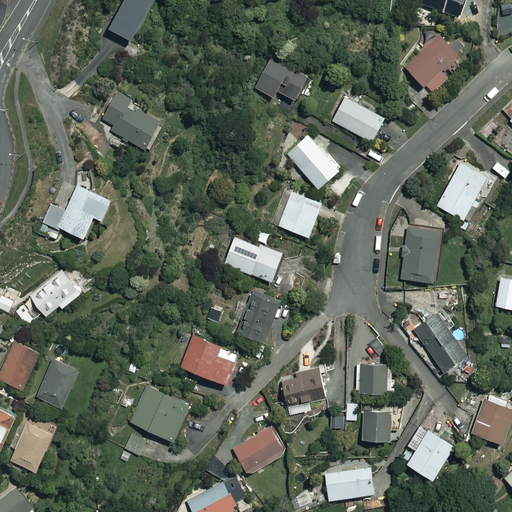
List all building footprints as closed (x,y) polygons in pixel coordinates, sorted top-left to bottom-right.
[(163,0),(162,0),(132,0),(114,34),(138,47),(163,0)] [(421,0),(420,4),(460,21),(468,0),(421,0)] [(461,61),(443,38),(407,68),(426,91),(461,61)] [(312,80),(274,60),(258,91),(281,103),(284,96),(300,104),(312,80)] [(170,126),(121,95),(105,121),(116,128),(113,132),(151,156),(170,126)] [(389,122),(347,100),(334,123),(376,146),(389,122)] [(343,176),(311,138),(290,156),(322,194),(343,176)] [(491,182),(462,166),(439,208),(467,224),(491,182)] [(117,206),(80,189),(69,213),(54,206),(45,225),(89,245),(99,223),(107,226),(117,206)] [(327,209),(295,195),(281,229),(313,242),(327,209)] [(445,232),(410,227),(403,282),(438,287),(445,232)] [(261,249),(237,239),(226,266),(276,287),(288,258),(262,247),(261,249)] [(86,297),(64,270),(31,297),(53,324),(71,309),(86,297)] [(511,282),(503,281),(497,310),(511,312),(511,282)] [(18,297),(5,291),(0,302),(0,309),(10,314),(18,297)] [(242,323),(238,336),(270,347),(285,305),(253,294),(250,304),(259,307),(256,313),(252,312),(247,325),(242,323)] [(472,361),(440,316),(416,332),(448,378),(472,361)] [(239,356),(195,339),(183,372),(233,391),(242,367),(236,365),(239,356)] [(43,358),(17,345),(0,380),(26,393),(43,358)] [(83,375),(56,362),(39,399),(66,412),(83,375)] [(393,369),(359,368),(359,398),(392,399),(393,369)] [(329,401),(324,371),(298,375),(299,379),(285,382),(292,419),(314,414),(312,404),(329,401)] [(195,409),(149,387),(131,424),(177,446),(195,409)] [(511,423),(511,412),(486,403),(473,437),(503,448),(511,423)] [(21,421),(0,411),(0,455),(4,458),(21,421)] [(395,416),(365,416),(365,446),(395,446),(395,416)] [(59,439),(30,425),(13,463),(41,476),(59,439)] [(459,451),(421,428),(404,458),(413,463),(410,469),(438,486),(459,451)] [(290,457),(274,429),(236,451),(252,479),(290,457)] [(148,440),(134,434),(127,449),(142,456),(148,440)] [(511,467),(503,477),(511,486),(511,467)] [(379,499),(375,470),(328,475),(331,504),(379,499)] [(243,511),(228,482),(189,501),(194,511),(243,511)] [(297,511),(303,511),(326,502),(320,488),(292,501),(297,511)] [(31,511),(17,492),(0,504),(0,511),(31,511)]
